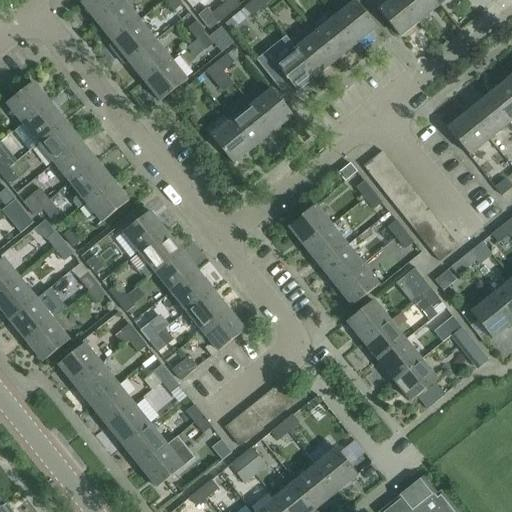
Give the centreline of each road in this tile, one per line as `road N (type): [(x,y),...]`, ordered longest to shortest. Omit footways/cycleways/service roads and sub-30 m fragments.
road 1 (residential): [(220,238),(384,123),(473,228)]
road 2 (residential): [(220,238),(32,14)]
road 3 (residential): [(212,408),(289,343),(288,318),(220,238)]
road 4 (tertiary): [(92,511),(0,394)]
